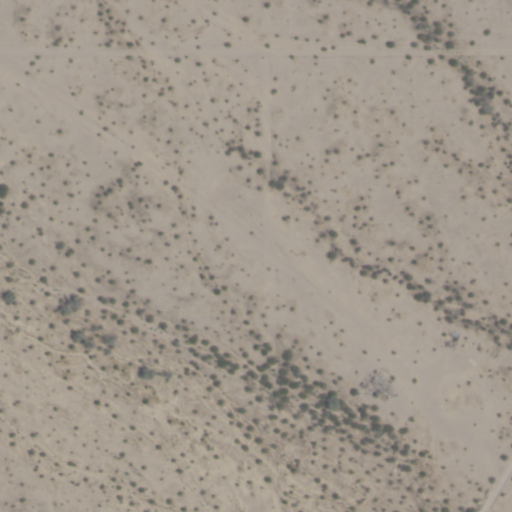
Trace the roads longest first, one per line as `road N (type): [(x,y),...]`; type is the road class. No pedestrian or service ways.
road 1 (track): [(0,31),(511,36)]
road 2 (residential): [(243,511),(239,33)]
